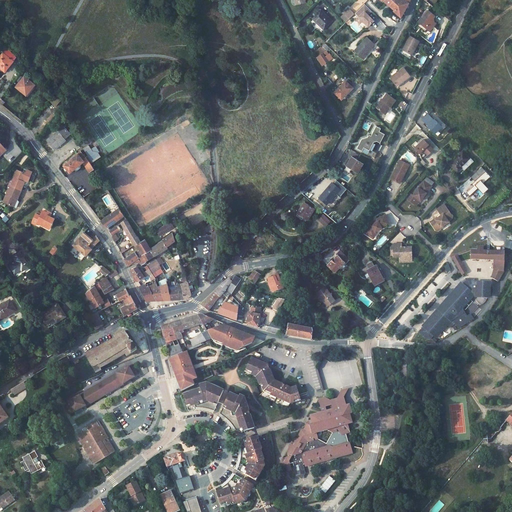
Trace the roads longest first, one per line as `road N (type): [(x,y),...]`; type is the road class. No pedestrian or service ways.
road 1 (residential): [(82,0),(51,66),(71,71),(147,55),(178,61),(204,87),(219,229),(205,295)]
road 2 (tertiary): [(468,0),(348,222),(296,259),(235,270)]
road 3 (residential): [(0,113),(25,132),(106,236),(148,317)]
road 4 (residential): [(191,307),(299,345),(366,342)]
road 5 (residential): [(366,342),(374,452),(338,511)]
road 6 (residential): [(235,270),(259,227),(327,165),(344,138)]
road 7 (residential): [(0,391),(115,326),(148,317)]
road 8 (residential): [(344,138),(413,0)]
road 9 (residential): [(279,0),(344,138)]
road 10 (residential): [(210,511),(204,485),(224,465),(226,442),(203,421),(172,426)]
road 11 (tertiary): [(172,426),(71,511)]
